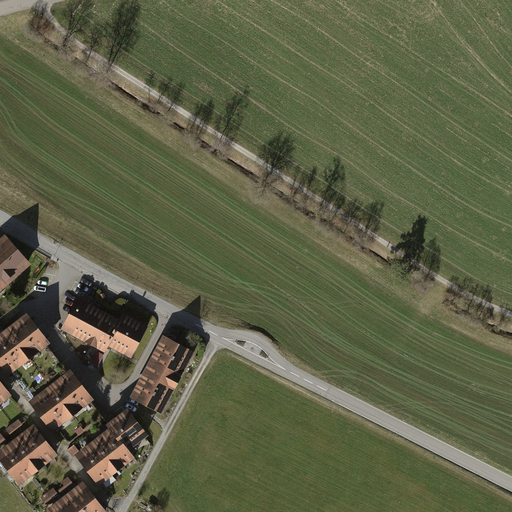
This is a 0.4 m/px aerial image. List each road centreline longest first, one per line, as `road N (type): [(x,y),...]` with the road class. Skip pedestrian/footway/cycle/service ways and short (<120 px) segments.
road 1 (track): [(40,0),(57,26),(124,73),(458,289),(511,314)]
road 2 (tertiary): [(281,367),(511,484)]
road 3 (tertiary): [(0,217),(217,336)]
road 4 (track): [(124,511),(217,336)]
